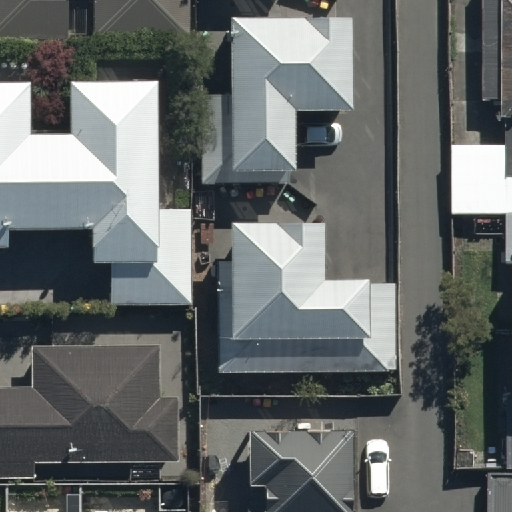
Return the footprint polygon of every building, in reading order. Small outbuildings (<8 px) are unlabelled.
[(0,0),(0,30),(64,30),(64,0),(94,0),(94,39),(189,39),(189,0),(0,0)] [(342,0),(219,0),(222,83),(193,84),(195,175),(284,173),(284,156),(291,156),(290,94),(345,92),(342,0)] [(511,0),(479,0),(481,98),(495,98),(496,134),(451,135),(452,208),(505,207),(506,257),(511,256),(511,385),(504,386),(506,461),(511,460),(511,0)] [(0,232),(2,232),(3,215),(85,216),(85,247),(106,248),(106,300),(186,301),(188,195),(153,195),(154,67),(64,66),(63,117),(26,117),(27,65),(0,64),(0,232)] [(321,203),(225,203),(225,251),(213,251),(213,358),(393,358),(393,275),(367,275),(367,262),(321,262),(321,203)] [(0,472),(34,472),(33,458),(174,457),(173,390),(156,390),(156,337),(29,339),(30,378),(0,378),(0,472)] [(347,504),(345,414),(240,416),(241,470),(260,470),(260,492),(240,492),(240,503),(194,504),(194,511),(270,511),(270,505),(347,504)] [(511,511),(511,464),(488,464),(486,511),(511,511)]
